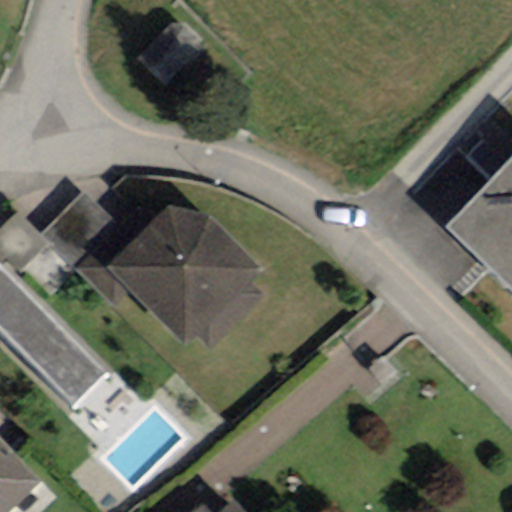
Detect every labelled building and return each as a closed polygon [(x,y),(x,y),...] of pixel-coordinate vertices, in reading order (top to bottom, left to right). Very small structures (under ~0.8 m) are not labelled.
[(511,156),(436,235),(507,304),(511,298),(511,156)] [(171,208),(107,272),(184,349),(248,285),(171,208)] [(3,238),(37,263),(56,238),(22,213),(3,238)] [(2,265),(0,267),(0,353),(71,424),(116,379),(2,265)] [(0,470),(0,508),(19,490),(0,470)]
